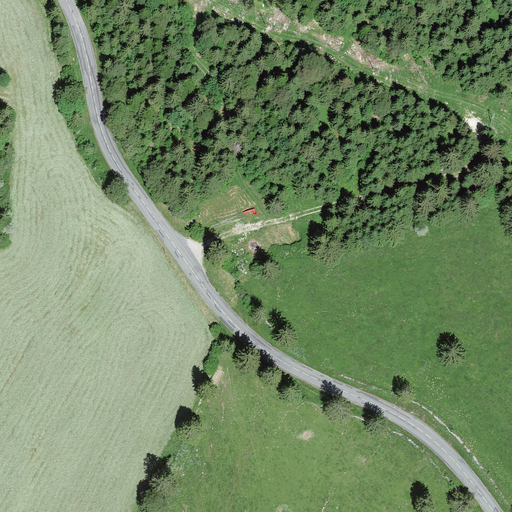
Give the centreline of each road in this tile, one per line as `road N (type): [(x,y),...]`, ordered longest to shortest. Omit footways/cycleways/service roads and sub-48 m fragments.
road 1 (secondary): [(65,0),(113,160),(220,309),(272,355),(415,425),(494,511)]
road 2 (track): [(182,257),(263,223),(511,163)]
